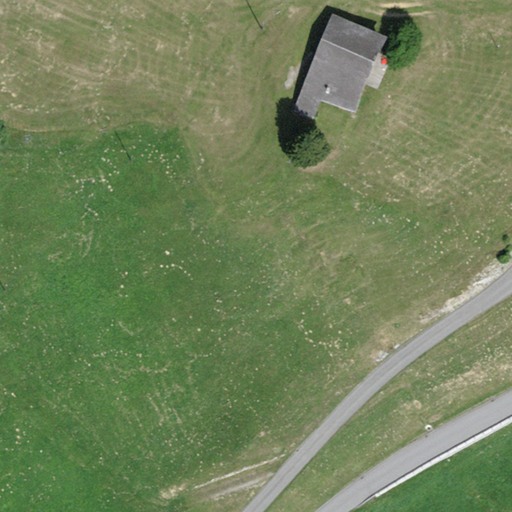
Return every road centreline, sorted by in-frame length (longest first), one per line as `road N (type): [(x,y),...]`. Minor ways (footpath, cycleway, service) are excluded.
road 1 (track): [(511,279),(392,362),(252,511)]
road 2 (residential): [(329,511),(511,400)]
